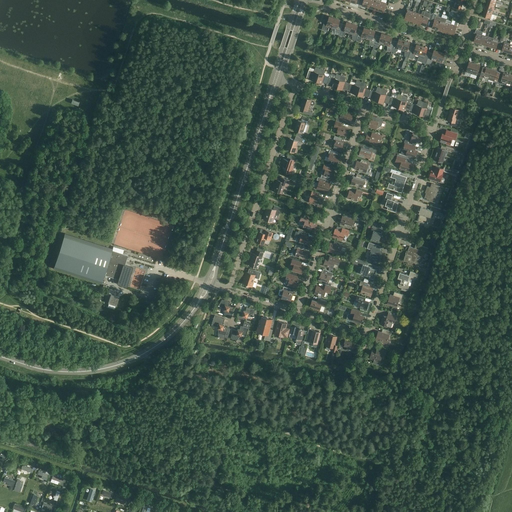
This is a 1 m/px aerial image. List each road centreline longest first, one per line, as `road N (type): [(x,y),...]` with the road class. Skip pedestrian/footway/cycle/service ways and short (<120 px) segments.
road 1 (track): [(245,420),(496,499)]
road 2 (tertiary): [(209,283),(172,334),(115,366),(62,371),(0,357)]
road 3 (residential): [(368,335),(433,130)]
road 4 (residential): [(298,312),(364,108)]
road 5 (residential): [(230,289),(294,87)]
road 6 (tertiary): [(266,110),(209,283)]
road 7 (track): [(129,347),(245,420)]
